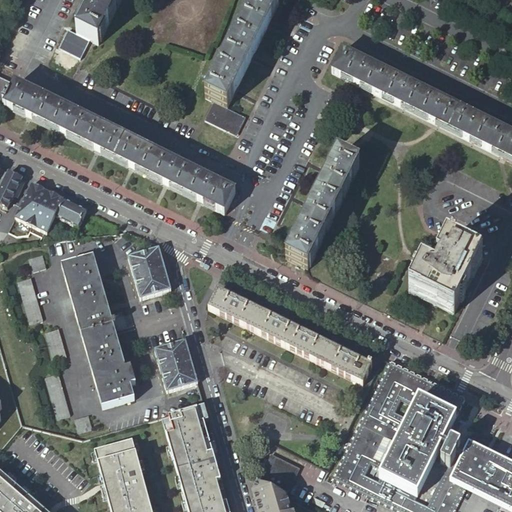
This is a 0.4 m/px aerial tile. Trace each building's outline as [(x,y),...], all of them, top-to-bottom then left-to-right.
[(98,47),(120,0),(93,0),(76,36),(98,47)] [(214,104),(227,110),(278,7),(265,0),(254,0),(205,99),(214,104)] [(295,9),(299,0),(285,0),(284,4),(295,9)] [(511,164),(511,136),(342,53),(331,75),(511,164)] [(224,217),(235,195),(14,87),(8,100),(4,108),(224,217)] [(245,120),(227,110),(214,104),(204,122),(226,133),(227,130),(238,135),(245,120)] [(227,130),(226,133),(236,138),(238,135),(227,130)] [(352,165),(359,168),(374,176),(383,157),(362,146),(352,165)] [(307,271),(359,168),(352,165),(337,157),(287,257),(285,261),(307,271)] [(21,182),(7,174),(0,188),(0,207),(0,211),(5,214),(21,182)] [(33,187),(31,186),(14,220),(46,236),(55,219),(63,203),(55,198),(48,195),(34,188),(33,187)] [(78,230),(86,214),(63,203),(55,219),(78,230)] [(50,230),(42,245),(47,244),(50,239),(52,240),(56,233),(50,230)] [(419,267),(407,293),(432,306),(436,308),(452,316),(465,291),(480,260),(477,259),(454,247),(455,245),(450,242),(449,245),(445,242),(435,263),(430,272),(419,267)] [(139,302),(170,293),(158,251),(127,260),(139,302)] [(29,261),(32,272),(45,268),(43,258),(29,261)] [(110,319),(93,260),(61,268),(101,411),(134,402),(129,387),(135,386),(130,369),(125,371),(114,333),(133,327),(130,314),(110,319)] [(34,281),(19,283),(25,324),(40,322),(34,281)] [(362,388),(372,369),(354,360),(355,356),(349,353),(347,357),(312,339),(314,336),(306,332),(305,336),(283,326),(285,322),(278,319),(276,322),(242,305),(244,301),(237,298),(235,301),(217,293),(207,312),(362,388)] [(47,333),(50,361),(64,360),(61,332),(47,333)] [(197,386),(185,344),(154,353),(166,395),(197,386)] [(389,364),(367,410),(405,429),(428,383),(389,364)] [(58,375),(44,379),(57,422),(71,418),(58,375)] [(428,383),(405,429),(460,456),(461,454),(458,453),(459,449),(460,448),(459,447),(455,445),(452,443),(451,443),(450,443),(449,444),(448,447),(442,444),(464,400),(428,383)] [(232,511),(204,409),(162,420),(187,511),(232,511)] [(333,478),(401,511),(432,511),(460,456),(405,429),(367,410),(334,476),(333,478)] [(88,419),(74,423),(78,435),(92,430),(88,419)] [(108,511),(149,511),(132,444),(94,454),(108,511)] [(453,511),(465,491),(483,453),(476,449),(468,445),(463,455),(461,454),(460,456),(432,511),(453,511)] [(511,511),(511,467),(500,461),(483,453),(465,491),(507,511),(511,511)] [(0,511),(41,511),(0,475),(0,511)] [(332,481),(395,511),(401,511),(333,478),(332,481)] [(269,491),(257,485),(252,494),(256,511),(287,511),(283,498),(269,491)]
